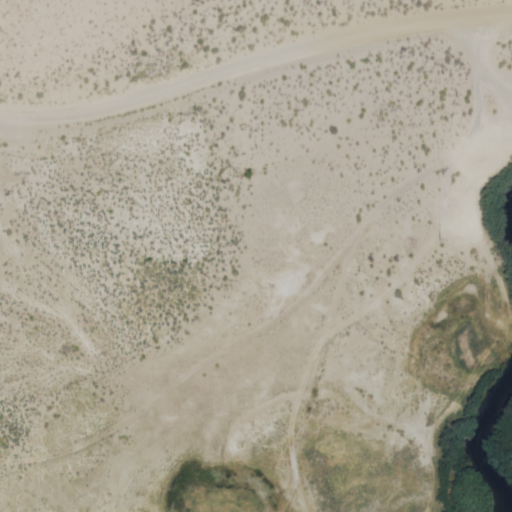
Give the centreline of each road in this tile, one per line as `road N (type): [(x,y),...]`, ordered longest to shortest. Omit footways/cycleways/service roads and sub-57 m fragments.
road 1 (track): [(0,114),(75,114),(281,56),(511,6)]
road 2 (track): [(479,13),(479,36),(511,119),(510,140),(475,165),(464,210),(395,282),(363,285),(352,261)]
